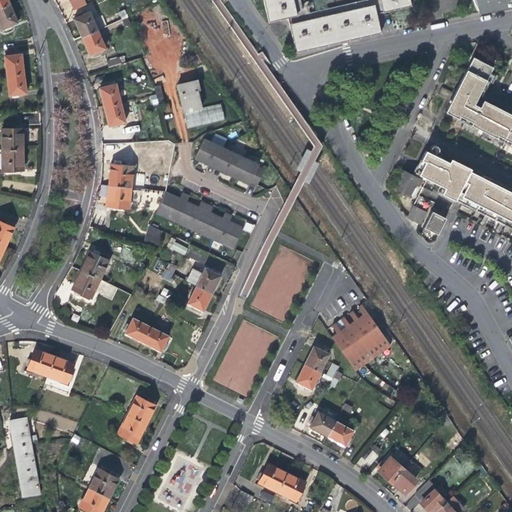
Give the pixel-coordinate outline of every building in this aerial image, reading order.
[(0,0),(0,9),(8,6),(5,0),(0,0)] [(84,0),(69,0),(73,10),(87,4),(84,0)] [(298,22),(292,0),(262,0),(269,27),(289,23),(298,22)] [(292,0),(298,22),(289,23),(290,29),(375,10),(377,19),(383,18),(378,0),(292,0)] [(378,0),(383,18),(411,11),(408,0),(378,0)] [(511,0),(476,0),(479,13),(511,5),(511,0)] [(12,14),(8,6),(0,9),(0,30),(0,31),(16,24),(12,14)] [(381,39),(377,19),(375,10),(290,29),(297,58),(381,39)] [(77,31),(80,39),(96,32),(88,14),(73,21),(77,31)] [(104,51),(96,32),(80,39),(84,48),(88,57),(104,51)] [(3,57),(5,77),(22,75),(21,64),(19,55),(3,57)] [(107,69),(117,66),(119,65),(117,59),(105,63),(107,69)] [(450,103),(444,115),(458,122),(459,119),(472,125),(470,128),(496,141),(498,138),(511,145),(509,148),(511,149),(511,111),(508,110),(505,114),(477,100),(486,82),(493,85),(498,77),(491,73),(493,69),(472,59),(453,95),(442,89),(438,97),(450,103)] [(23,87),(22,75),(5,77),(8,97),(24,95),(23,87)] [(200,109),(196,92),(198,92),(196,82),(176,87),(181,106),(183,114),(200,109)] [(101,100),(103,108),(119,104),(114,86),(98,89),(101,100)] [(124,124),(119,104),(103,108),(106,121),(108,128),(124,124)] [(122,107),(124,117),(132,115),(129,105),(122,107)] [(219,105),(200,109),(183,114),(186,130),(223,121),(219,105)] [(0,131),(0,151),(21,151),(21,139),(21,130),(0,131)] [(257,169),(203,141),(194,159),(203,164),(208,166),(210,162),(223,168),(221,172),(226,175),(241,182),(249,186),(251,181),(257,169)] [(432,154),(426,151),(414,173),(440,187),(438,193),(457,202),(472,173),(473,170),(453,160),(451,163),(437,156),(438,155),(439,154),(440,153),(441,152),(441,150),(440,149),(439,147),(438,146),(436,146),(434,146),(433,147),(432,148),(431,150),(431,151),(432,154)] [(21,162),(21,151),(0,151),(1,172),(21,172),(21,162)] [(108,176),(107,187),(129,189),(131,168),(109,165),(108,176)] [(264,172),(257,169),(251,181),(258,185),(264,172)] [(395,190),(411,198),(417,186),(419,187),(422,180),(404,171),(395,190)] [(511,192),(472,173),(457,202),(481,214),(488,217),(497,222),(505,226),(511,228),(511,192)] [(127,210),(129,189),(107,187),(105,200),(104,208),(127,210)] [(233,250),(243,230),(235,227),(229,223),(231,218),(226,215),(223,221),(218,219),(210,215),(212,209),(201,204),(199,210),(196,208),(186,204),(188,198),(183,196),(180,201),(174,198),(166,194),(156,215),(233,250)] [(428,212),(414,206),(408,218),(422,225),(428,212)] [(434,234),(440,237),(448,220),(433,212),(424,231),(429,234),(430,232),(434,234)] [(484,227),(488,217),(481,214),(477,223),(484,227)] [(250,233),(254,225),(246,222),(243,229),(250,233)] [(501,235),(505,226),(497,222),(494,232),(501,235)] [(0,223),(0,247),(3,248),(8,237),(12,229),(0,223)] [(159,244),(161,228),(147,227),(145,242),(159,244)] [(171,249),(184,255),(188,248),(174,242),(171,249)] [(85,259),(79,272),(98,281),(107,262),(88,253),(85,259)] [(174,268),(169,266),(165,272),(170,275),(174,268)] [(185,283),(195,287),(210,295),(215,284),(219,277),(218,276),(219,273),(212,270),(210,273),(204,270),(200,276),(191,271),(185,283)] [(89,300),(98,281),(79,272),(75,279),(70,291),(89,300)] [(167,282),(170,275),(165,272),(164,274),(162,279),(167,282)] [(205,303),(210,295),(195,287),(185,305),(201,313),(205,303)] [(162,290),(158,297),(163,300),(167,292),(162,290)] [(155,301),(161,305),(163,300),(158,297),(157,297),(155,301)] [(353,372),(359,368),(388,346),(385,342),(380,335),(376,329),(372,323),(367,316),(360,306),(356,309),(361,316),(358,318),(356,319),(351,312),(347,316),(352,322),(349,324),(347,325),(343,319),(339,322),(343,328),(341,330),(339,332),(334,325),(330,328),(335,335),(332,337),(329,338),(331,340),(333,343),(353,372)] [(132,339),(142,344),(149,329),(131,319),(123,335),(132,339)] [(167,337),(149,329),(142,344),(151,349),(159,353),(167,337)] [(309,391),(318,374),(327,356),(312,348),(307,357),(303,366),(297,378),(294,384),(309,391)] [(27,369),(47,376),(54,357),(45,354),(34,350),(27,369)] [(63,360),(54,357),(47,376),(67,384),(74,364),(63,360)] [(330,368),(336,371),(339,367),(332,363),(330,368)] [(336,371),(330,368),(326,375),(324,374),(322,378),(332,381),(336,371)] [(332,381),(329,386),(335,388),(342,374),(337,371),(332,381)] [(136,397),(127,416),(146,425),(150,417),(155,406),(136,397)] [(353,408),(345,403),(341,410),(349,414),(353,408)] [(351,432),(333,423),(316,413),(308,428),(313,431),(325,438),(335,444),(342,448),(351,432)] [(140,435),(146,425),(127,416),(117,434),(136,444),(140,435)] [(25,418),(9,421),(12,435),(14,447),(30,444),(25,418)] [(386,429),(381,435),(384,438),(390,432),(386,429)] [(17,463),(18,472),(35,469),(30,444),(14,447),(17,463)] [(384,476),(392,482),(403,469),(390,458),(379,471),(384,476)] [(258,483),(277,492),(286,474),(276,469),(267,464),(258,483)] [(39,495),(35,469),(18,472),(21,490),(23,498),(39,495)] [(98,469),(88,488),(108,498),(113,488),(118,479),(98,469)] [(415,480),(403,469),(392,482),(398,488),(404,493),(415,480)] [(296,479),(286,474),(277,492),(296,502),(305,483),(296,479)] [(421,502),(428,510),(430,511),(435,511),(445,504),(434,491),(436,489),(429,480),(415,495),(421,502)] [(101,511),(104,507),(108,498),(88,488),(78,507),(88,511),(101,511)] [(230,511),(245,511),(252,498),(241,492),(236,503),(230,511)] [(446,505),(445,504),(435,511),(454,511),(458,509),(450,501),(446,505)]
